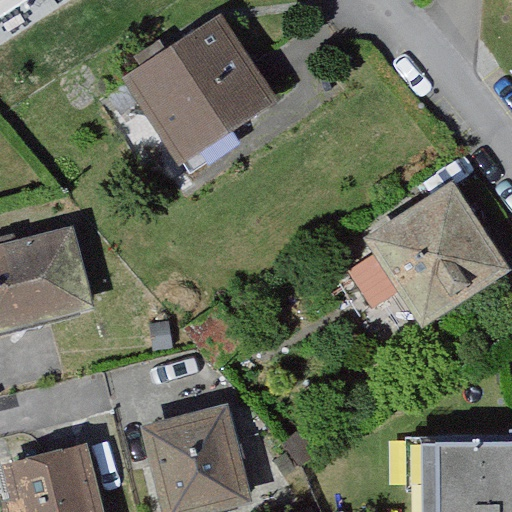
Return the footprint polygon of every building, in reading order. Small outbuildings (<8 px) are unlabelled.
[(511,0),(495,0),(511,32),(511,0)] [(106,86),(165,174),(272,102),(212,14),(106,86)] [(0,123),(52,91),(34,60),(0,77),(0,123)] [(393,310),(415,344),(503,285),(444,198),(353,259),(364,275),(330,297),(355,335),(393,310)] [(0,252),(0,341),(89,322),(70,237),(0,252)] [(131,433),(148,511),(248,511),(226,412),(131,433)] [(392,511),(511,511),(511,436),(393,435),(392,511)] [(0,474),(0,511),(89,511),(77,457),(0,474)]
